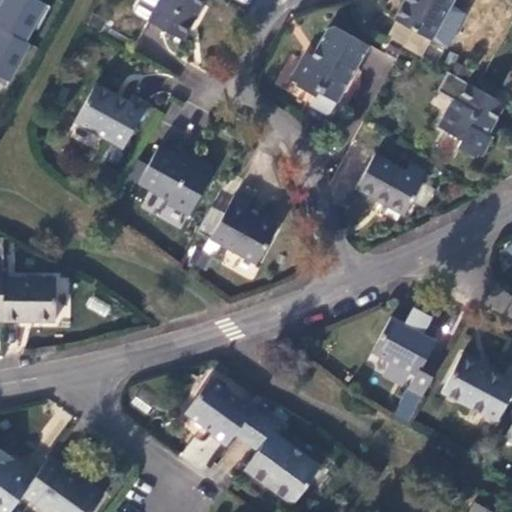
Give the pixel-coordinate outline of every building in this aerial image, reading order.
[(44,0),(2,0),(0,6),(0,77),(12,83),(48,2),(44,0)] [(203,0),(157,0),(146,21),(181,40),(203,0)] [(452,0),(402,0),(402,1),(403,2),(393,19),(431,40),(431,39),(448,8),(452,0)] [(448,8),(431,39),(447,47),(464,17),(448,8)] [(367,45),(332,25),(327,28),(311,55),(306,52),(290,79),(296,83),(295,85),(314,96),(317,91),(335,102),(337,98),(341,100),(359,69),(355,67),(367,45)] [(128,101),(95,83),(74,122),(115,145),(122,148),(147,103),(132,94),(128,101)] [(475,87),(467,83),(457,100),(453,98),(439,123),(443,125),(441,129),(460,140),(462,136),(466,138),(460,148),(475,156),(477,154),(481,156),(492,137),(484,133),(487,128),(490,130),(504,103),(475,87)] [(122,148),(115,145),(106,162),(113,165),(122,148)] [(176,155),(158,145),(137,183),(168,200),(165,203),(188,216),(210,175),(208,174),(212,167),(192,155),(189,162),(176,155)] [(180,149),(176,155),(189,162),(192,155),(180,149)] [(374,153),(354,188),(403,215),(422,180),(374,153)] [(232,196),(247,205),(260,180),(245,172),(232,196)] [(232,196),(209,239),(255,264),(275,226),(244,210),(247,205),(232,196)] [(2,278),(2,319),(2,321),(54,322),(55,278),(2,278)] [(406,388),(421,395),(442,355),(428,348),(433,339),(389,316),(370,352),(413,374),(406,388)] [(511,391),(511,381),(461,354),(441,392),(496,421),(511,391)] [(210,434),(225,445),(235,432),(252,409),(209,378),(184,412),(212,433),(210,434)] [(276,426),(252,409),(235,432),(258,450),(244,468),(293,504),(319,466),(272,432),(276,426)] [(511,419),(503,437),(511,442),(511,419)] [(0,511),(8,511),(21,495),(34,477),(2,454),(0,456),(0,455),(0,511)] [(90,511),(101,497),(47,458),(34,477),(21,495),(44,511),(90,511)] [(493,511),(476,502),(470,511),(493,511)]
